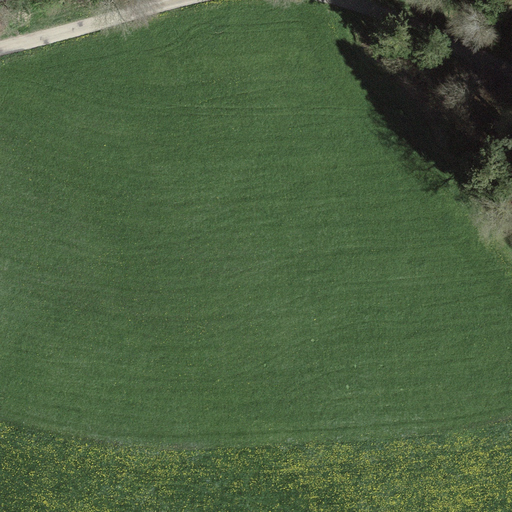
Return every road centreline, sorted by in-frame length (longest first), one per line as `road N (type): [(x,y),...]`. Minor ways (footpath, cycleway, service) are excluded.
road 1 (track): [(337,0),(511,69)]
road 2 (track): [(0,46),(167,0)]
